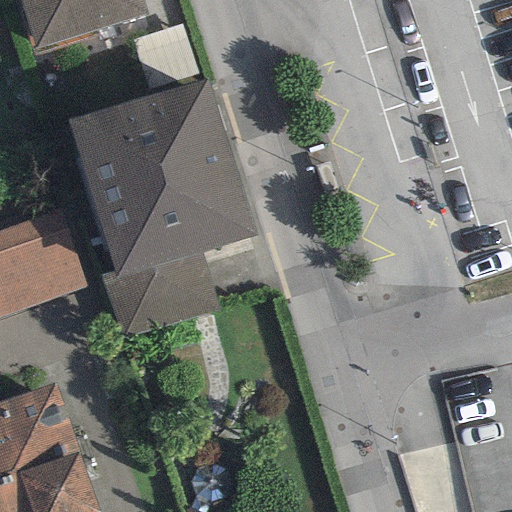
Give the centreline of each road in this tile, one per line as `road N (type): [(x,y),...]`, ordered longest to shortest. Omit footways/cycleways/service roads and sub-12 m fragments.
road 1 (residential): [(214,0),(338,373)]
road 2 (residential): [(338,373),(511,323)]
road 3 (residential): [(338,373),(378,511)]
